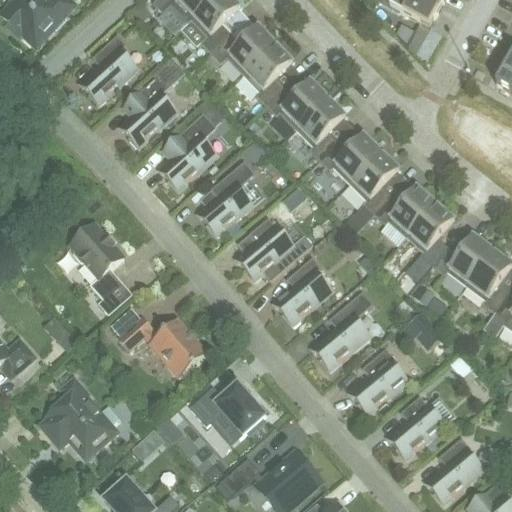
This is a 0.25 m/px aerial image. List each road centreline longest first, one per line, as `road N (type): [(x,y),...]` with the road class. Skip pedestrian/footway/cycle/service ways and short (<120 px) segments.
road 1 (residential): [(394,511),(25,94)]
road 2 (residential): [(415,131),(289,0)]
road 3 (residential): [(415,131),(490,0)]
road 4 (residential): [(25,94),(129,0)]
road 5 (residential): [(511,211),(415,131)]
